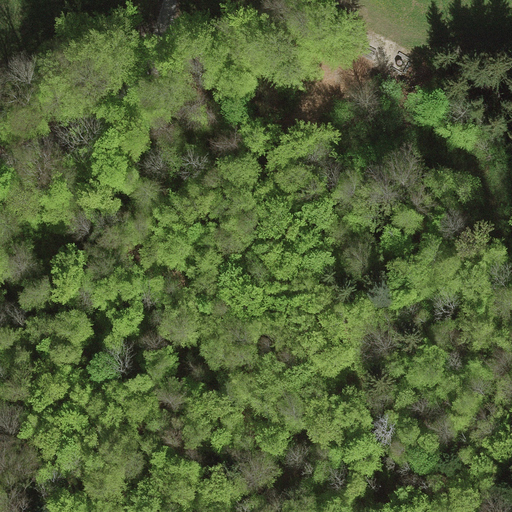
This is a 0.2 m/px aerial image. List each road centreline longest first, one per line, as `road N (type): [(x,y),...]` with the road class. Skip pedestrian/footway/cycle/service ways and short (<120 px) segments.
road 1 (unclassified): [(171,0),(136,89),(0,161)]
road 2 (track): [(332,0),(433,34),(511,27)]
road 3 (track): [(142,78),(195,59),(262,12),(294,0)]
